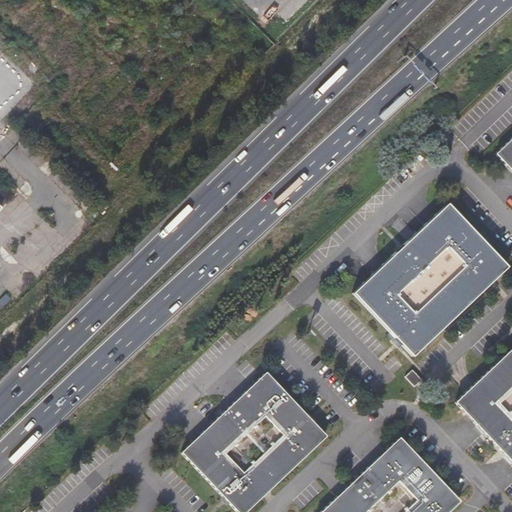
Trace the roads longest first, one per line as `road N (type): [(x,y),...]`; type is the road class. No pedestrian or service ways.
road 1 (motorway): [(0,460),(499,0)]
road 2 (motorway): [(414,0),(0,408)]
road 3 (residential): [(128,451),(423,176),(450,163),(511,226)]
road 4 (residential): [(509,511),(419,419),(397,408),(376,413),(270,511)]
